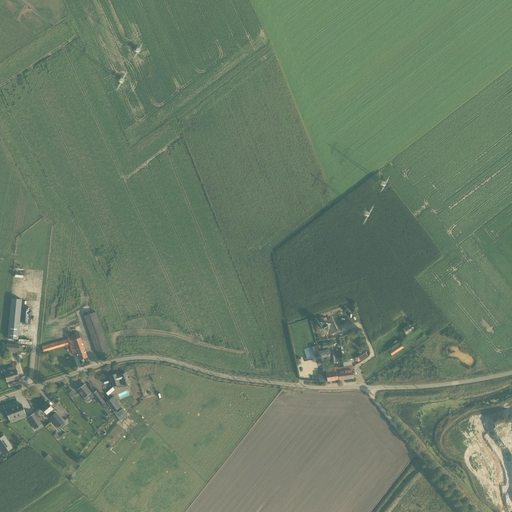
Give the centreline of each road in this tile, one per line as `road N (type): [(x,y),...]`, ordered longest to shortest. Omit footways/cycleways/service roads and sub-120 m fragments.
road 1 (unclassified): [(368,387),(213,374),(173,358),(130,356),(0,398)]
road 2 (unknown): [(502,511),(481,496),(463,460),(445,450),(442,434),(468,414),(511,401)]
road 3 (unclassified): [(468,511),(368,387)]
road 4 (unclassified): [(368,387),(511,370)]
